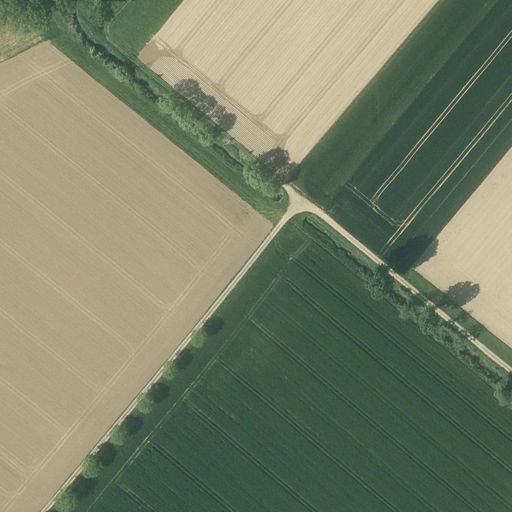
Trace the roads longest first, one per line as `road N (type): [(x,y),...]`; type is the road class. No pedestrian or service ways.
road 1 (track): [(43,511),(297,196)]
road 2 (track): [(111,0),(89,23),(282,183)]
road 3 (track): [(297,196),(511,372)]
